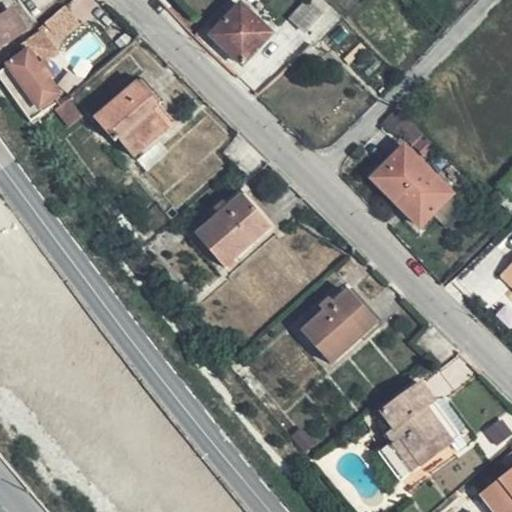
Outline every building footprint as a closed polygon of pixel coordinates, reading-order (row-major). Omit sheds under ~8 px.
[(78,0),(72,5),(84,17),(101,1),(99,0),(78,0)] [(310,0),(292,19),(305,32),(313,24),(324,13),(310,0)] [(271,36),(241,7),(212,37),(243,66),(271,36)] [(0,20),(0,49),(25,31),(13,14),(1,22),(0,20)] [(52,43),(43,29),(32,38),(41,51),(52,43)] [(286,59),(291,65),(312,46),(306,40),(286,59)] [(312,46),(291,65),(297,71),(318,51),(312,46)] [(39,66),(29,52),(0,73),(0,76),(31,120),(58,102),(55,98),(59,94),(50,81),(54,77),(43,62),(39,66)] [(139,83),(96,119),(115,141),(119,139),(135,158),(168,129),(153,112),(159,107),(139,83)] [(83,117),(70,101),(57,112),(71,128),(83,117)] [(401,116),(396,112),(385,122),(393,131),(401,124),(408,117),(404,113),(401,116)] [(423,132),(408,117),(401,124),(416,139),(423,132)] [(452,195),(406,148),(374,180),(420,227),(452,195)] [(272,229),(243,195),(197,234),(226,268),(272,229)] [(511,265),(502,276),(511,285),(511,265)] [(376,324),(348,293),(303,333),(332,364),(376,324)] [(436,403),(422,385),(385,413),(395,431),(389,436),(394,443),(380,454),(401,481),(454,444),(428,409),(436,403)] [(511,511),(511,474),(484,496),(495,511),(511,511)]
